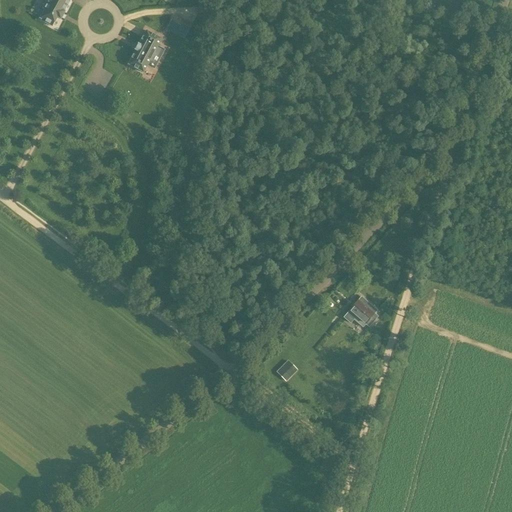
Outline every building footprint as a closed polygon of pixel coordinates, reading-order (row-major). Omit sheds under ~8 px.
[(50,0),(40,18),(42,20),(41,21),(52,27),(57,18),(60,19),(61,17),(62,14),(70,0),(71,1),(71,0),(50,0)] [(167,29),(172,32),(178,22),(172,19),(167,29)] [(135,51),(128,64),(142,72),(148,62),(151,64),(159,51),(155,49),(161,39),(146,31),(138,44),(134,50),(135,51)] [(362,263),(348,277),(354,282),(367,268),(362,263)] [(351,323),(354,319),(363,327),(366,324),(369,327),(377,317),(374,314),(377,311),(362,298),(345,318),(351,323)] [(288,361),(277,372),(286,382),(298,371),(288,361)]
